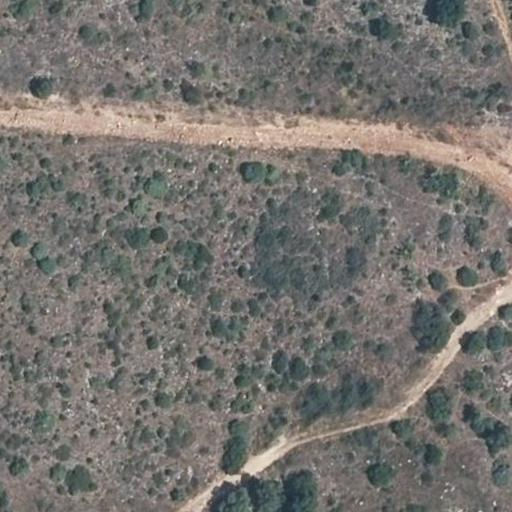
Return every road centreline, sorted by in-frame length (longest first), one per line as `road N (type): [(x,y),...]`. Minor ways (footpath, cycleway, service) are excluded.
road 1 (track): [(0,111),(436,141),(511,170)]
road 2 (track): [(196,511),(295,440),(382,416),(420,387),(486,308),(511,297)]
